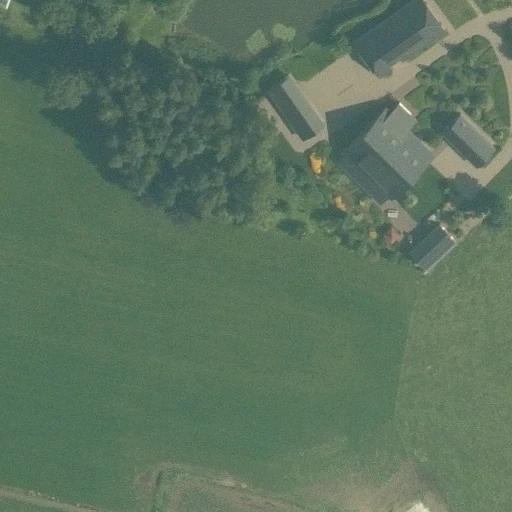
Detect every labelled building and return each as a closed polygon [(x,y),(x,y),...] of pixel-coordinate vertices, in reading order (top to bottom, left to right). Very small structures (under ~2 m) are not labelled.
[(424,0),(411,0),(355,40),(379,74),(390,66),(387,62),(399,54),(402,58),(444,28),(424,0)] [(344,150),(346,151),(390,194),(389,195),(390,196),(433,153),(432,152),(431,152),(401,123),(410,114),(398,102),(389,111),(385,108),(386,107),(385,106),(382,109),(346,146),(343,149),(344,150)] [(308,103),(289,117),(303,137),(322,123),(308,103)] [(442,130),(466,154),(483,137),(459,113),(442,130)] [(427,234),(443,251),(455,240),(439,223),(427,234)]
